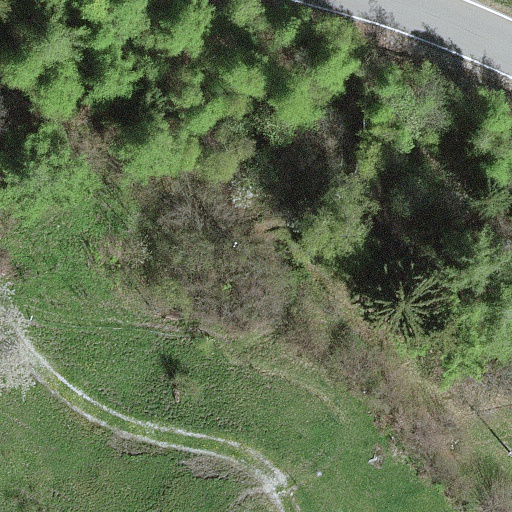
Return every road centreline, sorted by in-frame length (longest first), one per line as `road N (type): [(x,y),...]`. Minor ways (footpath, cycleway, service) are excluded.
road 1 (track): [(0,314),(34,361),(98,416),(181,444),(233,451),(269,476),(281,511)]
road 2 (tertiary): [(511,46),(395,0)]
